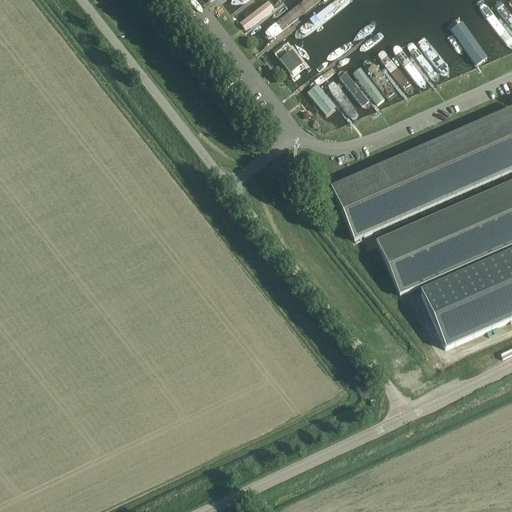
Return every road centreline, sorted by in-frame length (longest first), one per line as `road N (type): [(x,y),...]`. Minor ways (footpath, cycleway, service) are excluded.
road 1 (unclassified): [(403,421),(391,391),(84,0)]
road 2 (tertiary): [(209,511),(403,421)]
road 3 (tertiary): [(403,421),(511,369)]
